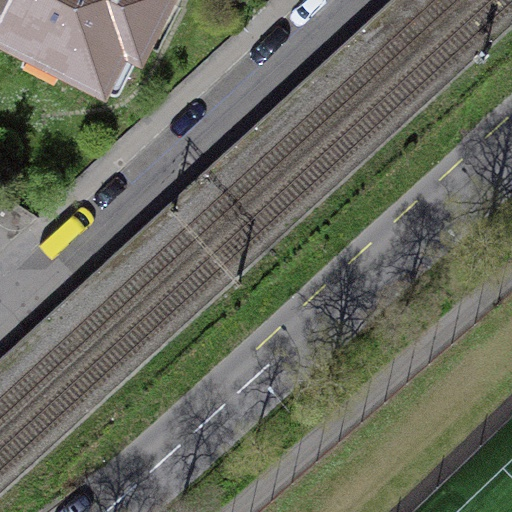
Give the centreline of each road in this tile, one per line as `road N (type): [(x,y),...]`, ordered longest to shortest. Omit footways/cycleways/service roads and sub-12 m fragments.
road 1 (primary): [(102,511),(511,146)]
road 2 (residential): [(324,0),(0,311)]
